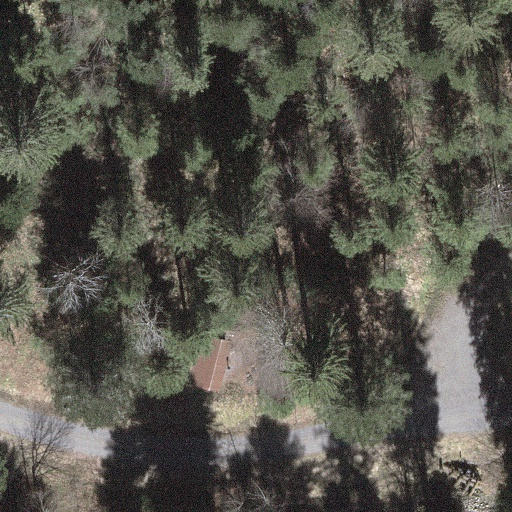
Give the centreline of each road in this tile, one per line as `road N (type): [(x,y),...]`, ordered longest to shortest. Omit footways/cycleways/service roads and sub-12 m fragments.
road 1 (track): [(0,424),(191,455),(445,418),(511,416)]
road 2 (track): [(445,418),(472,294),(511,263)]
